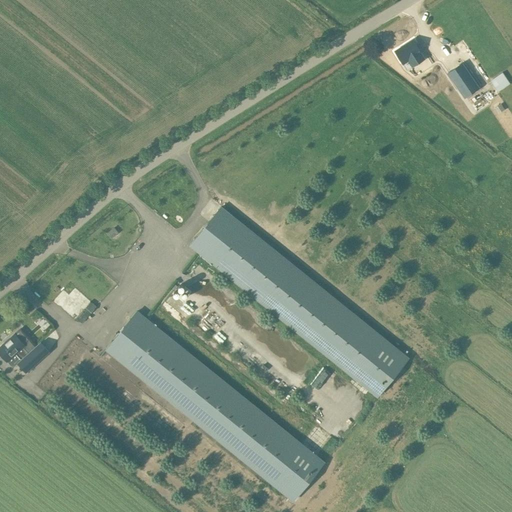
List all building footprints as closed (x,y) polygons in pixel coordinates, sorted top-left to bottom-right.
[(402,63),(406,69),(410,66),(410,67),(423,59),(419,52),(421,52),(413,39),(394,51),(402,63)] [(461,63),(447,72),(464,97),(478,88),(461,63)] [(489,78),(496,90),(509,84),(502,71),(489,78)] [(500,104),(494,108),(498,113),(504,110),(500,104)] [(378,396),(408,358),(221,207),(190,245),(378,396)] [(111,237),(117,232),(114,227),(107,232),(111,237)] [(52,301),(80,324),(95,305),(67,282),(52,301)] [(324,463),(136,311),(106,349),(294,500),(324,463)] [(15,333),(0,346),(0,353),(12,366),(14,366),(18,363),(26,373),(49,352),(41,343),(29,353),(23,347),(25,345),(15,333)]
